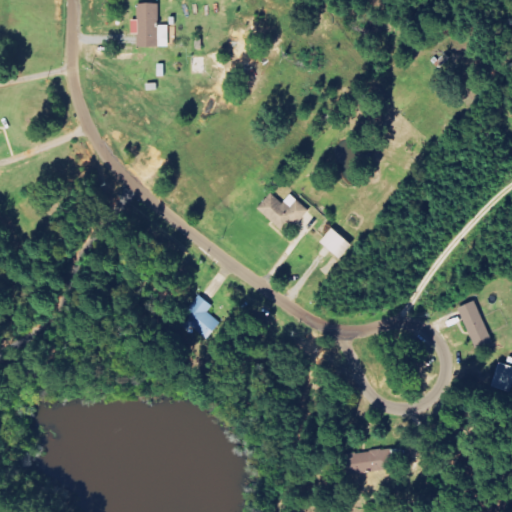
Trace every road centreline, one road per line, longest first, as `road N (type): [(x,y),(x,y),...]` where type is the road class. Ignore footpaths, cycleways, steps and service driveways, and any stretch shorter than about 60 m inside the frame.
road 1 (residential): [(341,334),(301,317),(166,215),(109,158),(79,98),(73,0)]
road 2 (residential): [(441,368),(434,342),(410,325),(341,334),(381,405),(413,407),(441,368)]
